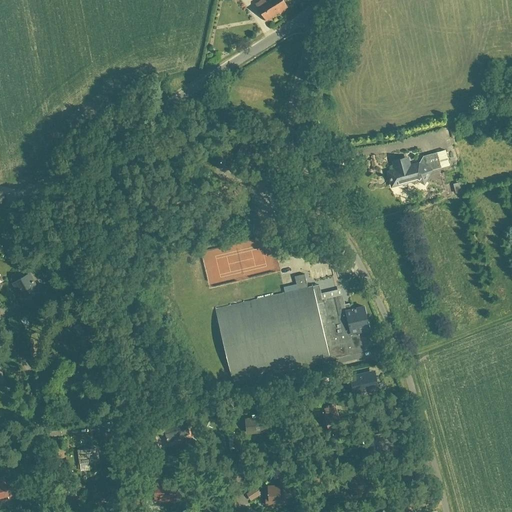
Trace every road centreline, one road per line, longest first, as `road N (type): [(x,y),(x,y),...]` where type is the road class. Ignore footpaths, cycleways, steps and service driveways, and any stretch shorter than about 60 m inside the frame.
road 1 (residential): [(448,511),(397,338),(296,148),(296,92),(314,9)]
road 2 (residential): [(20,199),(314,9)]
road 3 (unknown): [(146,408),(173,412),(401,353)]
road 4 (unknown): [(293,126),(270,170),(281,240),(305,270),(364,269)]
road 5 (unknown): [(300,160),(442,135)]
road 6 (residential): [(0,312),(24,360),(36,438)]
